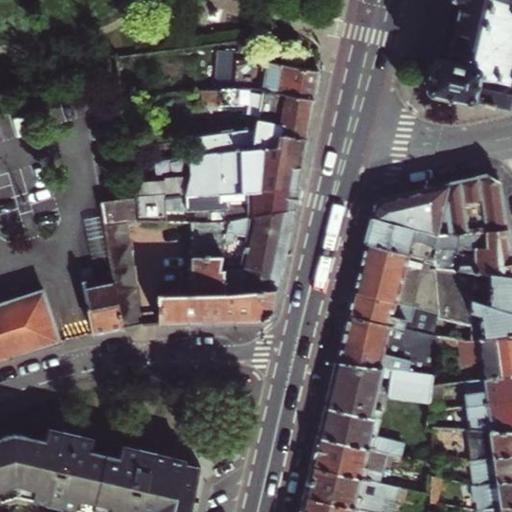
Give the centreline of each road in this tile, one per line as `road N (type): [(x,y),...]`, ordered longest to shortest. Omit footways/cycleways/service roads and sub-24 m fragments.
road 1 (primary): [(279,422),(360,143)]
road 2 (residential): [(285,355),(137,359),(0,393)]
road 3 (primary): [(333,136),(285,355)]
road 4 (tertiary): [(511,137),(437,149),(360,143)]
road 5 (primary): [(360,143),(398,0)]
road 6 (primary): [(366,0),(333,136)]
